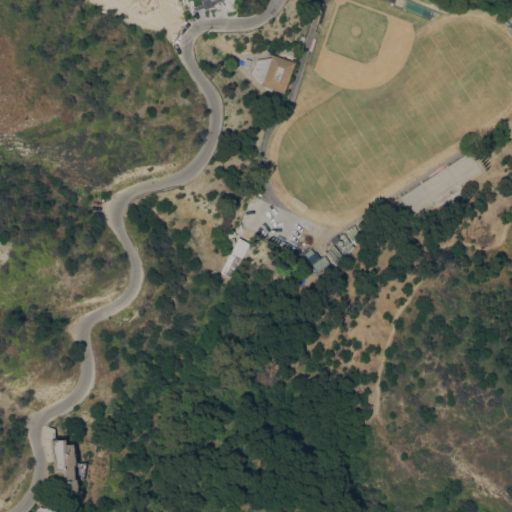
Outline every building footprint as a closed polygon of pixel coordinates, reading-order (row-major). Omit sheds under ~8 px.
[(212,0),(209,1),(208,0),(200,0),(202,4),(190,8),(187,0),(212,0)] [(295,62),(284,93),(261,84),(262,81),(252,70),(256,59),(270,57),(271,54),(295,62)] [(460,186),(458,183),(479,170),(470,153),(397,194),(409,216),(460,186)] [(354,225),(355,225),(361,234),(353,240),(345,230),(353,224),(354,225)] [(233,244),(238,236),(251,242),(246,251),(245,251),(243,254),(240,256),(236,254),(235,255),(231,252),(234,245),(233,244)] [(295,246),(293,250),(271,240),(273,236),(295,246)] [(296,247),(306,236),(312,241),(302,252),(296,247)] [(346,254),(342,249),(349,244),(352,249),(346,254)] [(313,252),(303,259),(301,256),(301,254),(310,248),(313,252)] [(317,258),(311,263),(307,257),(313,253),(317,258)] [(318,272),(312,263),(325,254),(327,256),(326,257),(330,264),(318,272)] [(77,490),(55,492),(54,482),(53,482),(52,476),(54,476),(52,455),(51,455),(50,439),(56,438),(56,440),(65,440),(65,444),(72,443),(74,465),(73,465),(74,479),(76,479),(77,490)] [(54,511),(44,501),(32,511),(54,511)]
